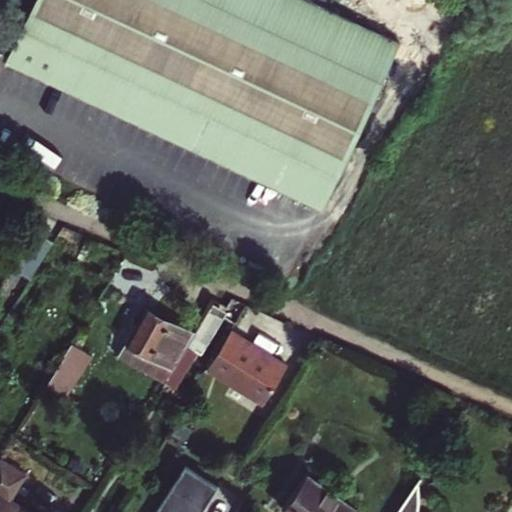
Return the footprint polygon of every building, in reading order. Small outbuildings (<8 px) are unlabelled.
[(36,0),(9,61),(168,133),(326,204),(400,38),(316,0),(36,0)] [(38,265),(54,240),(40,230),(24,256),(38,265)] [(219,293),(199,326),(211,333),(231,300),(219,293)] [(166,379),(195,331),(148,305),(121,353),(166,379)] [(232,328),(208,367),(263,401),(287,361),(232,328)] [(92,354),(73,341),(51,378),(70,390),(92,354)] [(24,473),(1,458),(0,459),(0,491),(2,493),(0,496),(0,511),(34,511),(10,496),(24,473)] [(159,503),(151,511),(200,511),(220,480),(188,462),(159,503)] [(358,511),(361,508),(308,470),(284,506),(291,511),(358,511)] [(417,511),(419,498),(419,480),(397,511),(417,511)]
